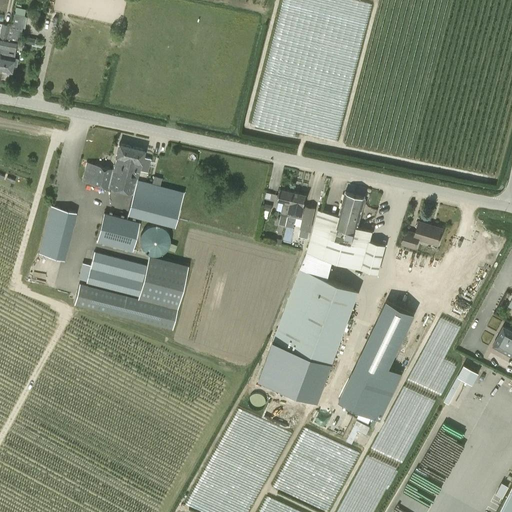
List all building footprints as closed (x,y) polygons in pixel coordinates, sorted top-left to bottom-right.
[(24,15),(23,15),(25,9),(20,8),(21,5),(16,4),(10,25),(6,24),(0,52),(0,68),(11,71),(13,57),(7,56),(8,49),(15,50),(16,42),(17,35),(20,35),(24,15)] [(86,162),(81,180),(89,182),(89,183),(133,194),(127,214),(174,226),(183,192),(137,180),(144,149),(118,143),(112,168),(94,164),(86,162)] [(285,225),(287,215),(292,191),(279,188),(276,199),(283,201),(280,213),(278,224),(285,225)] [(365,196),(345,190),(338,214),(320,209),(307,253),(377,273),(385,244),(370,239),(372,230),(357,226),(359,220),(365,196)] [(292,191),(287,215),(302,219),(299,228),(309,231),(315,208),(305,206),(303,206),(306,194),(292,191)] [(50,205),(38,252),(64,259),(76,211),(50,205)] [(132,249),(139,220),(103,211),(96,240),(132,249)] [(415,249),(418,239),(438,244),(443,227),(418,220),(415,232),(405,230),(401,245),(415,249)] [(145,229),(144,229),(143,230),(143,231),(142,232),(141,233),(141,234),(141,235),(140,236),(140,237),(140,238),(140,239),(140,240),(140,241),(140,242),(140,243),(140,244),(141,245),(141,246),(141,247),(142,248),(143,249),(143,250),(144,250),(144,251),(145,252),(146,252),(147,253),(148,254),(149,254),(150,254),(151,254),(151,255),(152,255),(153,255),(154,255),(155,255),(156,255),(157,255),(158,255),(159,255),(159,254),(160,254),(161,254),(162,253),(163,253),(163,252),(164,252),(165,251),(165,250),(166,250),(167,249),(167,248),(168,248),(168,247),(168,246),(169,245),(169,244),(169,243),(170,242),(170,241),(170,240),(170,239),(170,238),(169,237),(169,236),(169,235),(168,234),(168,233),(168,232),(167,232),(167,231),(166,230),(165,230),(165,229),(164,228),(163,228),(163,227),(162,227),(161,226),(160,226),(159,226),(158,225),(157,225),(156,225),(155,225),(154,225),(153,225),(152,225),(151,225),(150,226),(149,226),(148,226),(147,227),(146,228),(145,228),(145,229)] [(86,280),(85,283),(79,282),(74,302),(172,326),(188,264),(168,259),(148,254),(146,264),(93,251),(90,262),(89,270),(80,268),(78,277),(86,279),(86,280)] [(357,298),(355,288),(301,268),(275,341),(333,363),(357,298)] [(414,313),(387,300),(356,362),(383,375),(388,366),(414,313)] [(511,331),(504,327),(493,347),(511,357),(511,331)] [(275,341),(272,340),(260,375),(259,378),(296,392),(317,400),(331,362),(275,341)] [(356,362),(340,397),(339,399),(380,419),(402,373),(388,366),(383,375),(356,362)] [(473,382),(480,370),(463,362),(444,400),(459,407),(462,399),(458,397),(467,379),(473,382)] [(511,511),(511,485),(497,511),(511,511)]
